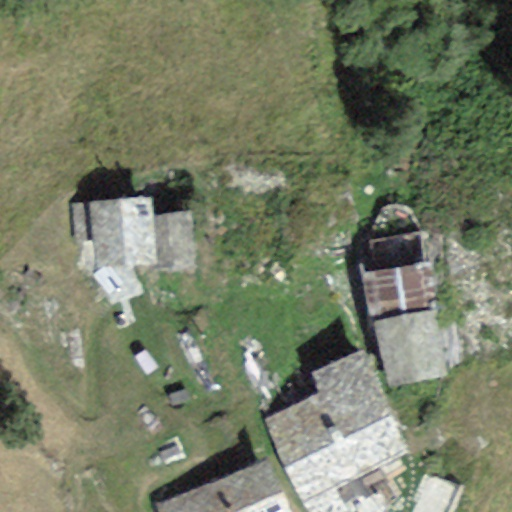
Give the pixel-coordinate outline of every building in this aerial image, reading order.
[(129,242),(118,159),(45,169),(56,251),(129,242)] [(345,203),(291,218),(321,323),(375,308),(345,203)] [(448,366),(436,258),(381,264),(393,372),(448,366)] [(188,393),(232,454),(313,396),(268,335),(188,393)] [(104,467),(131,511),(169,511),(218,483),(180,421),(104,467)]
